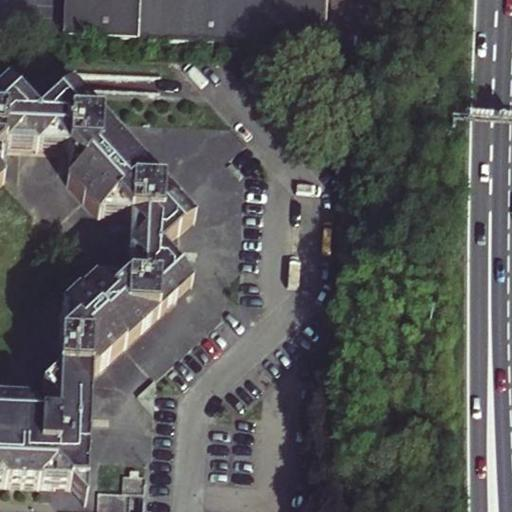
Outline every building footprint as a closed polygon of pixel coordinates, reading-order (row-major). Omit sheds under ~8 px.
[(66,0),(65,34),(133,36),(134,0),(66,0)] [(134,0),(133,36),(334,44),(333,56),(361,57),(362,29),(334,28),(334,0),(134,0)] [(0,486),(57,488),(74,489),(90,504),(93,448),(94,420),(96,376),(114,360),(195,286),(180,271),(170,260),(163,253),(174,242),(181,236),(196,222),(80,95),(73,87),(65,94),(55,103),(50,108),(39,119),(30,108),(23,101),(7,84),(0,90),(0,184),(4,181),(6,151),(38,152),(68,154),(68,185),(100,220),(130,221),(129,252),(128,281),(96,281),(62,312),(59,377),(42,392),(57,406),(56,432),(41,432),(24,414),(0,412),(0,486)] [(40,102),(23,101),(30,108),(39,119),(50,108),(55,103),(40,102)] [(180,253),(181,236),(174,242),(163,253),(170,260),(180,271),(180,253)]
